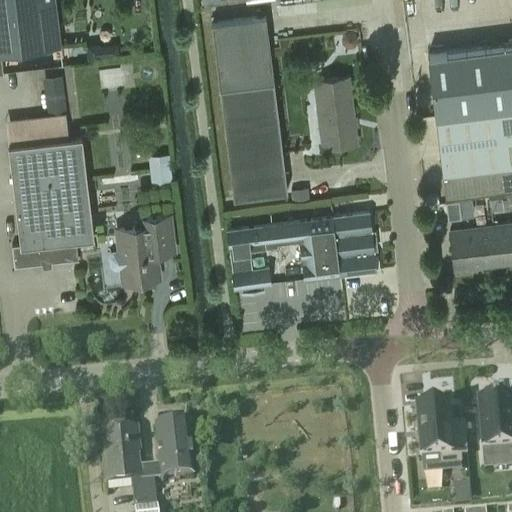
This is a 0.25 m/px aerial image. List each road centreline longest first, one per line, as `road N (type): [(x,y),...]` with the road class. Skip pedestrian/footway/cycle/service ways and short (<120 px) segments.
road 1 (unclassified): [(417,341),(385,6)]
road 2 (tertiary): [(373,347),(82,378)]
road 3 (residential): [(373,347),(390,511)]
road 4 (unclassified): [(94,511),(82,378)]
